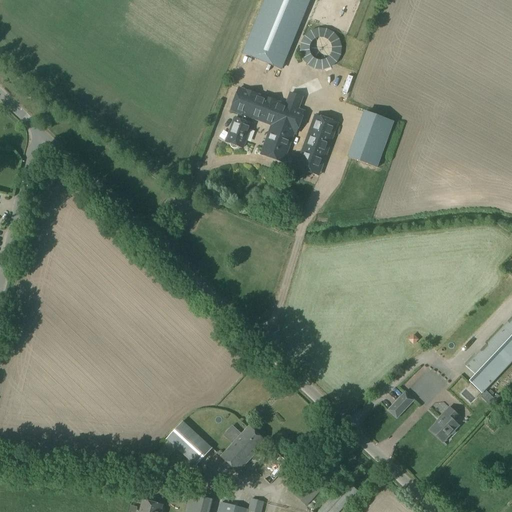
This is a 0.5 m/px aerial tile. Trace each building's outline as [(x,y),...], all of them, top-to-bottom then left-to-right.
[(309,0),(266,0),(243,55),(281,71),(309,0)] [(313,76),(294,82),(297,92),(316,86),(313,76)] [(232,133),(228,143),(231,144),(231,146),(231,147),(233,149),(234,149),(236,149),(237,148),(238,147),(243,149),(252,125),(247,123),(249,118),(274,127),(263,156),(281,163),(292,134),(296,135),(304,113),(298,110),(302,99),(291,94),(287,106),(240,89),(231,111),(242,115),(240,121),(235,119),(231,130),(230,131),(231,132),(232,133)] [(336,124),(317,117),(298,169),(317,176),(336,124)] [(389,130),(361,120),(347,158),(375,168),(389,130)] [(285,185),(280,188),(285,199),(291,196),(285,185)] [(511,317),(465,367),(475,376),(469,382),(475,388),(481,394),(511,361),(511,317)] [(453,342),(443,353),(450,358),(448,360),(457,368),(462,363),(459,359),(464,353),(453,342)] [(430,398),(438,403),(456,378),(438,365),(432,374),(438,378),(434,384),(437,387),(427,401),(427,402),(430,398)] [(404,392),(387,411),(396,419),(413,401),(404,392)] [(496,402),(500,398),(496,395),(493,399),(486,392),(480,398),(489,407),(495,401),(496,402)] [(435,424),(430,430),(444,443),(460,426),(456,422),(461,417),(449,406),(434,423),(435,424)] [(479,416),(472,418),(473,425),(481,423),(479,416)] [(181,423),(165,441),(194,468),(211,450),(181,423)] [(249,427),(221,457),(238,472),(266,442),(249,427)] [(274,450),(255,471),(270,485),(289,464),(274,450)] [(311,476),(294,496),(306,508),(324,488),(311,476)] [(344,481),(316,511),(338,511),(358,492),(344,481)] [(221,504),(218,511),(261,511),(264,503),(251,500),(249,511),(221,504)] [(141,501),(138,511),(160,511),(162,507),(141,501)] [(190,503),(190,511),(209,511),(209,503),(190,503)]
